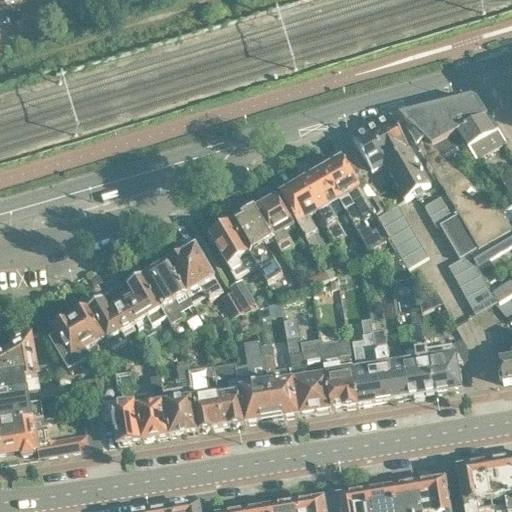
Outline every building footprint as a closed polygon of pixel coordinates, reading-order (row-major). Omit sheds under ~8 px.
[(0,0),(0,11),(9,9),(5,0),(0,0)] [(5,0),(9,9),(27,2),(26,0),(5,0)] [(471,100),(400,118),(417,135),(412,138),(445,197),(451,208),(457,218),(478,253),(478,254),(511,233),(511,227),(501,217),(445,162),(433,150),(459,136),(459,137),(489,121),(477,103),(471,100)] [(353,143),(359,153),(372,176),(373,176),(385,169),(405,204),(430,189),(391,121),(353,143)] [(476,164),(507,147),(489,121),(459,137),(459,136),(433,150),(445,162),(463,150),(476,164)] [(354,156),(343,162),(355,183),(366,177),(354,156)] [(343,162),(323,174),(340,203),(339,204),(346,214),(371,257),(386,248),(378,234),(374,237),(369,228),(378,222),(377,219),(369,205),(361,193),(355,183),(343,162)] [(511,173),(500,182),(511,200),(511,209),(501,217),(511,227),(511,173)] [(340,203),(323,174),(302,186),(322,221),(337,247),(348,240),(336,220),(346,214),(339,204),(340,203)] [(322,221),(302,186),(281,199),(316,259),(329,252),(313,226),(322,221)] [(369,189),(361,193),(369,205),(377,219),(387,213),(379,199),(369,189)] [(445,197),(425,209),(430,219),(451,208),(445,197)] [(267,207),(257,213),(278,248),(284,259),(296,252),(289,240),(298,235),(277,201),(274,203),(271,202),(268,204),(267,207)] [(399,208),(378,220),(384,231),(405,219),(399,208)] [(451,208),(430,219),(436,230),(440,228),(457,218),(451,208)] [(258,269),(260,272),(271,290),(285,281),(269,253),(278,248),(257,213),(256,213),(255,214),(254,214),(250,213),(250,212),(244,216),(244,220),(241,222),(234,226),(259,269),(258,269)] [(457,218),(440,228),(460,263),(470,258),(471,257),(478,253),(457,218)] [(405,219),(384,231),(390,241),(411,229),(405,219)] [(221,234),(211,239),(238,285),(260,272),(258,269),(259,269),(234,226),(229,229),(227,229),(222,231),(221,234)] [(411,229),(390,241),(396,251),(417,239),(411,229)] [(478,253),(471,257),(479,271),(511,249),(511,233),(478,254),(478,253)] [(417,239),(396,251),(402,262),(423,250),(417,239)] [(170,264),(168,265),(189,301),(203,293),(210,304),(224,296),(196,249),(183,256),(182,257),(178,255),(171,259),(170,263),(169,264),(170,264)] [(423,250),(402,262),(408,272),(429,260),(423,250)] [(398,256),(388,260),(392,282),(397,281),(398,286),(414,284),(409,274),(398,256)] [(460,263),(449,269),(454,280),(475,268),(470,258),(460,263)] [(157,272),(143,280),(167,320),(171,327),(183,320),(181,316),(193,308),(189,301),(168,265),(165,267),(162,265),(157,268),(157,272)] [(475,268),(454,280),(460,290),(481,279),(477,272),(475,268)] [(333,271),(325,275),(330,283),(337,279),(333,271)] [(330,283),(325,275),(300,285),(305,293),(320,287),(330,283)] [(481,279),(460,290),(466,301),(487,289),(481,279)] [(126,297),(121,300),(124,305),(122,306),(135,327),(136,327),(139,331),(150,325),(153,329),(167,320),(143,280),(140,282),(139,281),(134,281),(131,285),(132,286),(128,289),(132,295),(127,298),(126,297)] [(330,283),(320,287),(341,297),(338,280),(330,283)] [(511,282),(491,296),(499,307),(511,298),(511,282)] [(244,284),(231,292),(234,298),(244,315),(245,317),(260,311),(257,307),(244,284)] [(487,289),(466,301),(472,311),(493,300),(487,289)] [(234,298),(225,303),(236,321),(245,317),(244,315),(234,298)] [(92,310),(88,312),(106,341),(113,353),(127,344),(125,339),(135,333),(132,329),(135,327),(122,306),(120,307),(117,302),(112,306),(107,309),(103,303),(100,305),(99,304),(94,304),(91,309),(92,310)] [(76,319),(68,324),(87,358),(100,351),(101,353),(110,348),(88,312),(86,313),(83,311),(76,315),(76,319)] [(422,316),(411,318),(413,329),(423,327),(422,316)] [(15,323),(3,330),(10,342),(22,335),(15,323)] [(62,346),(55,350),(71,378),(92,366),(87,358),(68,324),(66,325),(62,323),(57,326),(56,331),(54,332),(62,346)] [(380,325),(371,326),(373,336),(384,406),(409,402),(404,369),(391,371),(385,334),(382,335),(380,325)] [(408,368),(404,369),(409,402),(435,398),(427,352),(423,327),(413,329),(412,329),(415,353),(406,354),(408,368)] [(373,336),(348,340),(348,343),(350,354),(363,352),(367,372),(353,374),(359,410),(384,406),(373,336)] [(151,353),(157,349),(152,340),(145,344),(151,353)] [(301,341),(288,343),(293,373),(300,420),(332,415),(321,348),(321,345),(302,348),(301,341)] [(0,375),(36,370),(31,343),(26,344),(15,350),(15,353),(7,354),(7,356),(4,356),(0,358),(0,375)] [(348,343),(321,348),(332,415),(359,410),(353,374),(351,361),(350,354),(348,343)] [(250,380),(237,382),(244,429),(274,424),(266,373),(265,373),(263,360),(260,346),(245,348),(248,366),(250,375),(250,380)] [(273,348),(261,349),(263,360),(265,373),(266,373),(274,424),(300,420),(293,373),(277,376),(273,348)] [(452,348),(427,352),(435,398),(462,394),(457,368),(463,367),(452,348)] [(504,387),(511,385),(511,359),(506,361),(507,364),(500,366),(503,383),(504,387)] [(234,366),(214,370),(223,432),(231,431),(234,431),(237,433),(240,430),(242,429),(244,429),(237,382),(235,368),(234,366)] [(188,367),(177,369),(178,371),(180,382),(190,381),(189,374),(188,369),(188,367)] [(0,398),(39,392),(36,370),(0,375),(0,398)] [(198,436),(223,432),(214,370),(189,374),(190,381),(191,391),(198,436)] [(113,406),(101,408),(102,413),(104,425),(114,423),(118,449),(120,449),(121,449),(124,450),(129,449),(130,449),(131,447),(142,445),(135,404),(131,375),(117,377),(120,395),(123,394),(126,411),(114,413),(113,406)] [(142,445),(169,441),(165,406),(166,406),(164,398),(164,395),(161,381),(152,383),(155,401),(150,402),(145,398),(139,399),(135,404),(142,445)] [(39,392),(0,398),(0,429),(44,422),(42,407),(32,409),(31,401),(40,399),(41,403),(60,400),(59,390),(40,394),(39,392)] [(169,441),(198,436),(191,391),(164,395),(164,398),(166,406),(165,406),(169,441)] [(95,406),(82,408),(83,415),(97,413),(95,406)] [(0,458),(21,455),(23,459),(38,456),(39,461),(39,462),(40,462),(44,462),(103,452),(97,413),(83,415),(87,440),(51,446),(47,421),(44,422),(0,429),(0,458)] [(511,511),(511,463),(501,465),(497,461),(485,463),(493,511),(511,511)] [(469,470),(458,472),(464,511),(493,511),(485,463),(472,465),(469,470)] [(420,488),(419,488),(423,511),(450,511),(446,484),(435,486),(431,482),(431,481),(423,483),(420,488)] [(404,486),(392,488),(395,511),(423,511),(419,488),(408,490),(404,486)] [(379,490),(376,495),(366,497),(368,511),(395,511),(392,488),(379,490)] [(368,511),(366,497),(364,497),(360,493),(352,494),(350,499),(338,501),(340,511),(368,511)] [(299,508),(298,508),(298,511),(325,511),(324,504),(313,505),(309,501),(301,502),(301,503),(299,508)]
